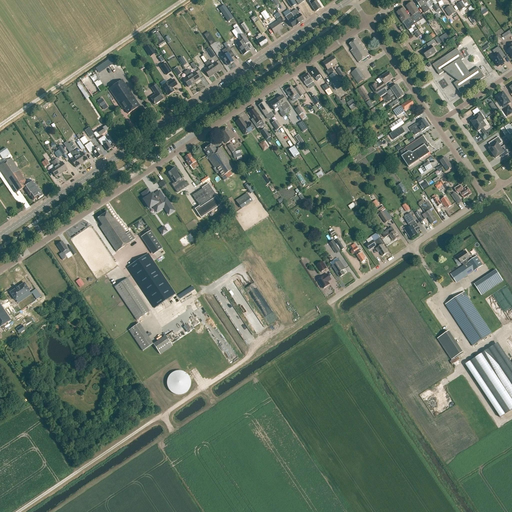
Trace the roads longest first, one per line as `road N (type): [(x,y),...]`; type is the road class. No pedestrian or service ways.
road 1 (unclassified): [(17,511),(483,197)]
road 2 (unclassified): [(0,270),(367,22)]
road 3 (secondary): [(0,235),(349,0)]
road 4 (unclassified): [(435,124),(367,22)]
